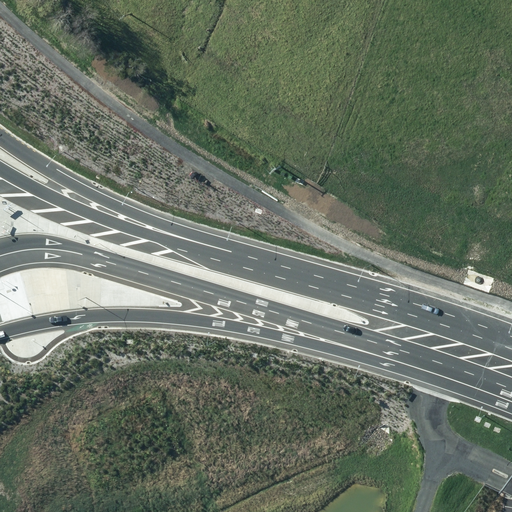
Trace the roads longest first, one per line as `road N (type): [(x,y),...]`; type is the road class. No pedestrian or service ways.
road 1 (primary): [(469,373),(81,254),(39,248),(0,256)]
road 2 (motorway): [(469,373),(151,314),(93,314),(0,330)]
road 3 (primary): [(208,256),(511,349)]
road 4 (primary): [(0,137),(208,256)]
road 5 (primary): [(0,176),(60,206),(208,256)]
